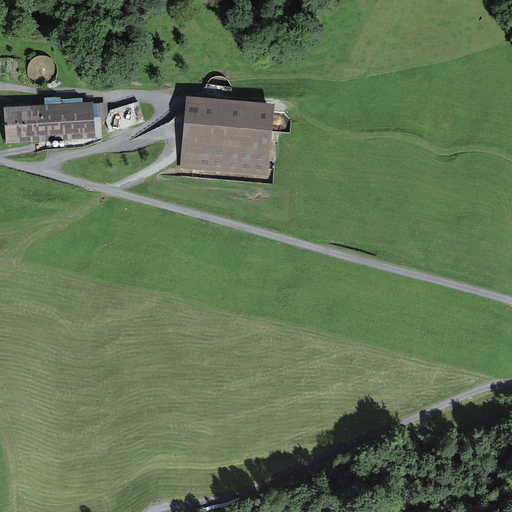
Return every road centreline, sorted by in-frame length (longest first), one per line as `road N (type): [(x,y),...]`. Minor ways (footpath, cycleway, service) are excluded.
road 1 (residential): [(0,160),(511,301)]
road 2 (residential): [(511,384),(480,389),(245,493),(153,511)]
